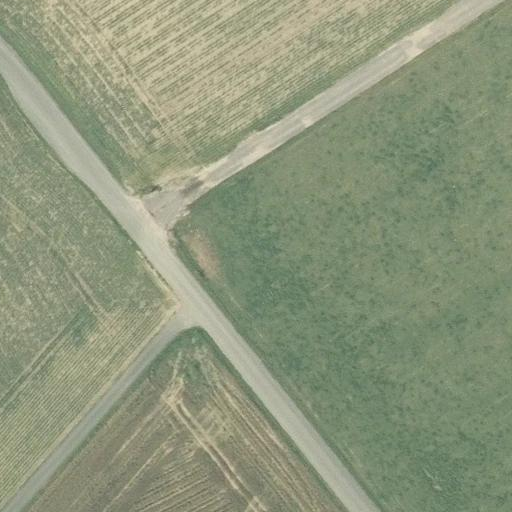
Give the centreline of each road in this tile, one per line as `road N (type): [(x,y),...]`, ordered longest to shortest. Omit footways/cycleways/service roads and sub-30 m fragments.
road 1 (unclassified): [(364,511),(0,51)]
road 2 (track): [(497,0),(136,227)]
